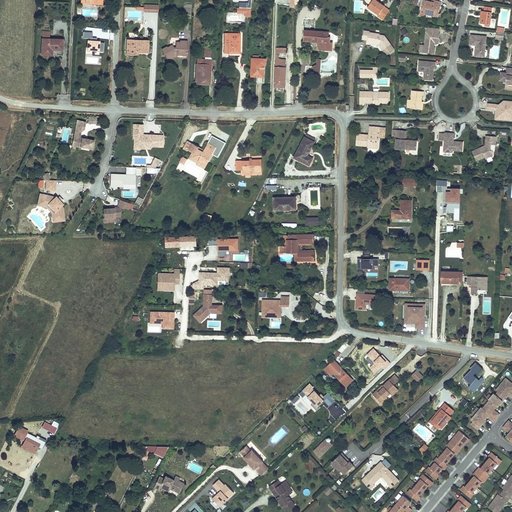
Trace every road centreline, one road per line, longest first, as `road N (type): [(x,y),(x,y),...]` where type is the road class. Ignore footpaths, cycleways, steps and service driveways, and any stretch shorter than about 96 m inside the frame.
road 1 (residential): [(118,0),(112,110),(322,111),(341,118),(339,312),(348,329),(511,356)]
road 2 (residential): [(452,63),(434,102),(451,121),(475,110),(475,90),(454,72)]
